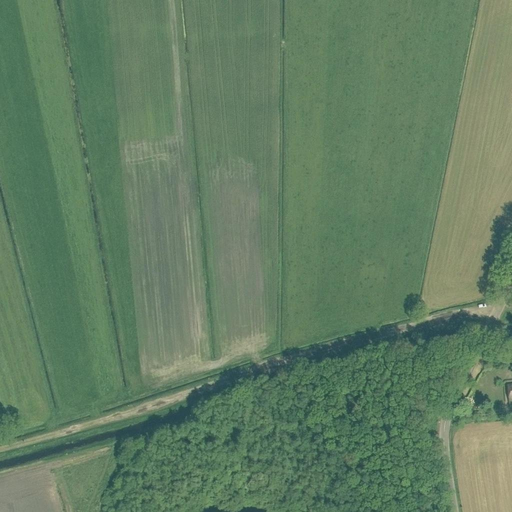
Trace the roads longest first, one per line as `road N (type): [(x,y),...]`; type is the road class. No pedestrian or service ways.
road 1 (track): [(497,308),(0,449)]
road 2 (tertiary): [(455,511),(445,415),(511,280)]
